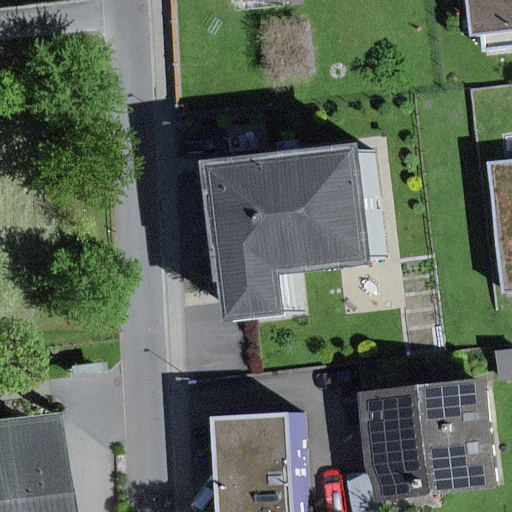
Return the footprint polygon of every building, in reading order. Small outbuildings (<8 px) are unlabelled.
[(511,0),(493,0),(499,31),(511,28),(511,0)] [(394,265),(377,141),(204,166),(227,334),(296,325),(289,280),(394,265)] [(511,451),(504,376),(381,389),(391,479),(511,465),(511,451)] [(316,511),(308,406),(234,412),(241,511),(316,511)] [(66,511),(54,413),(0,420),(0,511),(66,511)]
